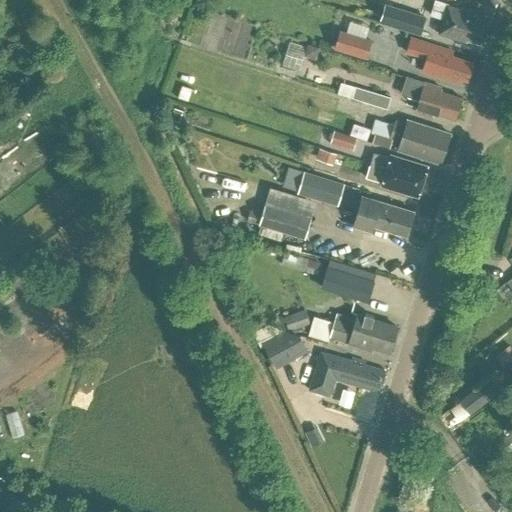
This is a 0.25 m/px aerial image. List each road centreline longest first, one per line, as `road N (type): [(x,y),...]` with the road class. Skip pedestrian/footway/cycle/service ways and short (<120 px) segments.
road 1 (unclassified): [(358,511),(479,111)]
road 2 (track): [(387,417),(438,437),(499,511)]
